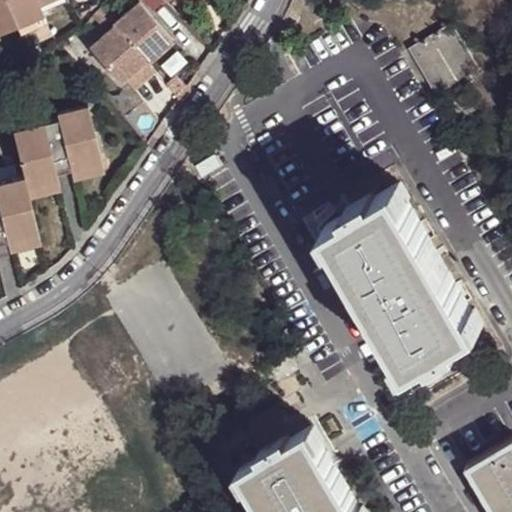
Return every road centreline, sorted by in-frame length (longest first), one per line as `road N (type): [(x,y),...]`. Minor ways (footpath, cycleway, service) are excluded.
road 1 (residential): [(0,324),(53,294),(95,252),(264,0)]
road 2 (unclassified): [(408,443),(244,171)]
road 3 (unclassified): [(511,312),(355,38)]
